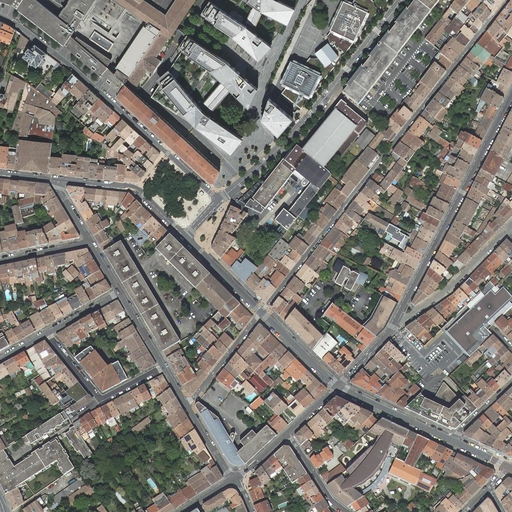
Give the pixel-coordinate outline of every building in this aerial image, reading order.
[(71,35),(94,0),(69,0),(58,16),(36,0),(0,0),(11,4),(15,7),(83,59),(121,90),(159,33),(145,23),(117,65),(119,66),(116,71),(108,64),(74,38),(71,35)] [(116,0),(161,30),(171,36),(171,35),(177,27),(195,0),(194,0),(116,0)] [(231,34),(267,58),(271,50),(275,44),(247,25),(257,8),(287,26),(295,9),(278,0),(209,0),(205,7),(201,14),(231,34)] [(415,0),(406,13),(364,66),(348,86),(348,87),(343,92),(342,93),(346,95),(351,99),(358,105),(363,99),(398,55),(439,0),(448,0),(454,3),(456,0),(415,0)] [(355,0),(352,4),(368,12),(365,19),(366,19),(367,19),(369,20),(371,21),(381,7),(380,6),(378,7),(377,7),(376,6),(375,5),(374,4),(374,3),(374,2),(371,0),(355,0)] [(456,0),(454,3),(451,6),(450,8),(453,11),(457,15),(460,11),(466,5),(470,0),(456,0)] [(482,4),(486,0),(470,0),(466,5),(460,11),(469,20),(472,16),(473,14),(476,11),(479,8),(483,4),(482,4)] [(483,4),(491,15),(502,0),(486,0),(482,4),(483,4)] [(511,25),(511,0),(500,16),(511,25)] [(352,4),(344,1),(330,30),(331,30),(355,41),(360,29),(365,19),(368,12),(352,4)] [(482,25),(491,15),(483,4),(479,8),(480,10),(478,13),(476,11),(473,14),(472,16),(476,21),(478,19),(482,25)] [(453,11),(450,8),(440,20),(425,39),(433,46),(439,39),(445,31),(448,26),(450,25),(455,18),(457,15),(453,11)] [(460,11),(457,15),(455,18),(464,26),(466,24),(465,23),(469,20),(460,11)] [(479,30),(482,25),(478,19),(476,21),(472,16),(469,20),(470,21),(479,30)] [(495,21),(507,35),(511,26),(511,25),(500,16),(495,21)] [(459,32),(464,26),(455,18),(450,25),(459,32)] [(475,34),(479,30),(470,21),(468,23),(465,27),(469,29),(475,34)] [(506,37),(507,35),(495,21),(487,31),(498,45),(504,39),(506,37)] [(0,38),(6,41),(10,43),(15,29),(11,26),(4,23),(0,32),(0,42),(0,41),(0,38)] [(465,48),(470,41),(459,32),(450,25),(448,26),(445,31),(453,38),(454,39),(465,48)] [(470,41),(475,34),(469,29),(465,27),(464,26),(459,32),(470,41)] [(355,41),(363,30),(362,30),(361,30),(361,29),(360,29),(355,41)] [(121,90),(116,96),(137,115),(151,128),(169,144),(206,178),(210,182),(210,183),(215,182),(219,173),(220,171),(220,170),(220,169),(217,167),(216,166),(191,143),(190,142),(186,138),(182,135),(175,129),(176,129),(175,128),(169,123),(169,122),(168,121),(168,122),(134,91),(148,70),(153,74),(162,61),(156,57),(171,36),(161,30),(159,33),(121,90)] [(345,54),(355,41),(331,30),(327,36),(328,39),(329,41),(329,42),(330,43),(333,41),(336,46),(336,47),(337,47),(338,48),(340,48),(341,49),(342,49),(343,50),(343,51),(344,52),(345,54)] [(447,45),(453,38),(445,31),(439,39),(447,45)] [(501,50),(502,49),(498,45),(487,31),(477,44),(490,55),(489,56),(494,58),(500,51),(501,50)] [(112,43),(95,32),(91,38),(108,49),(112,43)] [(193,37),(188,33),(181,44),(178,47),(166,66),(162,72),(157,79),(148,93),(171,109),(180,116),(184,111),(191,119),(196,126),(203,131),(229,151),(231,153),(243,138),(237,134),(234,132),(205,114),(202,110),(199,106),(203,101),(212,109),(230,88),(234,92),(240,97),(247,104),(250,107),(258,89),(254,86),(246,78),(219,54),(199,41),(193,37)] [(28,40),(21,34),(21,35),(17,47),(16,51),(20,53),(22,48),(24,50),(28,40)] [(112,59),(76,35),(74,38),(108,64),(112,59)] [(459,55),(465,48),(454,39),(453,38),(447,45),(459,55)] [(439,39),(433,46),(440,51),(439,53),(441,54),(443,56),(445,57),(452,63),(459,55),(447,45),(439,39)] [(502,49),(507,44),(508,42),(504,39),(498,45),(502,49)] [(328,43),(315,53),(318,57),(326,66),(331,62),(338,56),(328,43)] [(47,54),(35,44),(32,48),(30,47),(30,48),(29,48),(26,52),(23,57),(31,63),(30,63),(31,65),(34,68),(36,67),(37,65),(40,67),(41,67),(45,61),(43,59),(44,57),(55,65),(57,62),(47,54)] [(484,63),(486,60),(489,56),(490,55),(477,44),(471,52),(484,63)] [(478,67),(480,69),(481,67),(479,66),(480,63),(482,65),(484,63),(490,67),(493,63),(491,62),(486,60),(484,63),(471,52),(466,58),(478,67)] [(437,64),(446,72),(452,63),(445,57),(443,56),(441,54),(439,57),(441,59),(438,63),(437,64)] [(511,56),(509,55),(506,62),(495,57),(494,58),(494,59),(496,60),(506,65),(510,57),(511,56)] [(504,69),(511,73),(511,56),(510,57),(506,65),(496,60),(494,64),(498,66),(500,67),(502,68),(504,69)] [(310,57),(303,66),(320,74),(320,75),(321,75),(322,76),(323,77),(324,78),(325,78),(334,67),(333,66),(332,65),(332,63),(331,63),(331,62),(326,66),(318,57),(317,57),(316,58),(314,58),(313,58),(311,58),(310,57)] [(480,73),(478,71),(480,69),(478,67),(466,58),(463,62),(477,73),(481,76),(481,75),(480,73)] [(303,66),(293,61),(283,82),(288,84),(310,95),(312,90),(320,75),(320,74),(303,66)] [(481,79),(482,77),(481,76),(477,73),(463,62),(459,67),(471,75),(473,77),(476,79),(477,77),(475,76),(476,74),(479,77),(481,79)] [(435,63),(430,69),(441,78),(446,72),(437,64),(435,63)] [(459,67),(455,72),(462,77),(467,81),(471,75),(459,67)] [(430,69),(420,81),(423,83),(431,90),(441,78),(430,69)] [(501,84),(509,88),(511,83),(511,73),(504,69),(497,82),(501,84)] [(455,72),(450,78),(462,87),(466,83),(468,85),(469,83),(467,81),(462,77),(455,72)] [(53,99),(52,100),(57,104),(61,100),(66,95),(69,91),(71,89),(79,79),(73,73),(67,81),(63,85),(63,86),(61,88),(56,95),(55,96),(53,99)] [(27,82),(11,74),(5,94),(1,93),(0,95),(0,105),(4,107),(12,110),(20,88),(24,89),(27,82)] [(473,77),(470,82),(476,86),(480,82),(479,81),(476,79),(473,77)] [(450,78),(444,86),(456,95),(458,97),(463,91),(465,92),(467,90),(465,89),(462,87),(450,78)] [(71,89),(69,91),(71,93),(73,91),(77,94),(75,96),(77,99),(73,103),(75,105),(81,98),(90,89),(79,79),(71,89)] [(423,83),(420,81),(419,83),(422,85),(417,90),(414,88),(413,90),(416,92),(418,93),(424,99),(431,90),(423,83)] [(27,82),(24,89),(11,130),(18,135),(18,138),(16,152),(16,159),(15,168),(38,171),(49,172),(51,156),(51,152),(52,142),(27,139),(28,135),(53,138),(56,116),(50,111),(55,106),(56,105),(57,104),(52,100),(40,92),(36,88),(28,83),(27,82)] [(40,83),(36,88),(40,92),(52,100),(53,99),(50,97),(53,93),(48,89),(40,83)] [(288,84),(282,93),(301,109),(314,92),(313,91),(312,90),(310,95),(288,84)] [(478,99),(480,100),(486,89),(488,85),(486,84),(478,99)] [(504,99),(509,88),(501,84),(496,92),(495,94),(495,95),(504,99)] [(498,110),(504,99),(495,95),(495,94),(496,92),(491,89),(493,87),(489,85),(488,85),(486,89),(480,100),(481,101),(479,104),(480,105),(478,110),(480,111),(483,107),(484,105),(485,103),(489,105),(498,110)] [(444,86),(439,93),(450,102),(456,95),(444,86)] [(75,105),(74,106),(84,115),(86,113),(99,98),(90,89),(81,98),(75,105)] [(416,92),(413,90),(412,91),(415,93),(411,99),(408,97),(407,98),(409,100),(418,107),(424,99),(418,93),(416,92)] [(443,107),(448,111),(448,110),(445,108),(450,102),(439,93),(433,100),(443,107)] [(89,112),(92,115),(104,102),(99,98),(86,113),(87,114),(89,112)] [(293,118),(269,98),(261,119),(279,135),(293,118)] [(409,100),(407,98),(404,101),(406,102),(406,101),(408,102),(404,107),(413,114),(418,107),(409,100)] [(358,105),(351,99),(350,101),(359,109),(377,123),(378,122),(379,121),(368,113),(358,105)] [(347,105),(341,100),(338,105),(337,105),(334,109),(333,108),(333,107),(299,148),(323,168),(334,155),(340,159),(359,135),(368,124),(363,120),(346,106),(347,105)] [(448,111),(443,107),(433,100),(425,110),(435,118),(438,120),(439,121),(440,122),(448,111)] [(104,102),(92,115),(95,117),(89,123),(91,125),(101,114),(108,106),(104,102)] [(493,120),(498,110),(489,105),(485,103),(484,105),(487,107),(488,106),(489,106),(485,114),(480,111),(479,113),(484,116),(493,120)] [(62,112),(55,106),(50,111),(56,116),(57,117),(62,112)] [(91,125),(88,128),(93,133),(95,132),(105,121),(114,111),(108,106),(101,114),(91,125)] [(413,114),(404,107),(403,107),(398,114),(407,121),(413,114)] [(420,117),(430,124),(435,118),(425,110),(420,117)] [(122,119),(114,111),(105,121),(113,129),(122,119)] [(398,114),(396,112),(393,115),(395,117),(394,118),(392,117),(390,119),(402,128),(407,121),(398,114)] [(511,113),(511,112),(503,127),(511,131),(511,113)] [(487,131),(493,120),(484,116),(479,113),(477,116),(483,119),(480,125),(475,122),(473,125),(477,127),(478,126),(479,126),(487,131)] [(432,129),(433,130),(434,128),(433,127),(430,124),(420,117),(412,126),(422,134),(428,126),(432,129)] [(128,124),(122,119),(113,129),(106,136),(112,141),(113,140),(118,134),(128,124)] [(390,119),(386,124),(387,125),(388,124),(392,127),(390,130),(396,135),(402,128),(390,119)] [(379,133),(383,128),(384,127),(378,122),(373,128),(379,133)] [(134,130),(128,124),(118,134),(122,137),(118,141),(114,146),(112,144),(115,142),(113,140),(112,141),(108,146),(112,148),(115,150),(121,144),(124,141),(125,140),(125,139),(134,130)] [(88,128),(86,126),(82,132),(87,135),(91,137),(93,133),(88,128)] [(423,142),(425,140),(426,138),(425,137),(423,140),(420,138),(422,134),(412,126),(409,131),(419,139),(423,142)] [(482,142),(487,131),(479,126),(478,128),(476,133),(472,131),(471,134),(466,131),(465,133),(473,137),(482,142)] [(454,147),(455,147),(456,145),(452,142),(454,140),(435,127),(434,128),(433,130),(432,131),(450,143),(454,147)] [(511,131),(503,127),(499,135),(497,139),(511,148),(511,147),(511,131)] [(396,135),(390,130),(388,133),(384,129),(385,129),(383,128),(379,133),(391,142),(396,135)] [(364,150),(375,136),(367,129),(355,143),(364,150)] [(133,142),(140,135),(134,130),(125,139),(125,140),(124,141),(125,142),(126,140),(131,144),(133,142)] [(409,131),(404,137),(418,149),(422,143),(424,145),(425,143),(424,143),(426,141),(425,140),(423,142),(419,139),(409,131)] [(448,154),(454,147),(450,143),(432,131),(431,133),(428,135),(446,148),(445,147),(439,154),(441,156),(438,159),(443,162),(448,154)] [(95,132),(93,133),(91,137),(93,138),(101,142),(105,138),(95,132)] [(477,150),(482,142),(473,137),(465,133),(464,134),(462,132),(458,139),(464,143),(477,150)] [(389,144),(391,142),(379,133),(368,147),(380,156),(382,153),(377,150),(375,150),(375,149),(381,140),(384,142),(385,141),(389,144)] [(127,149),(122,154),(130,158),(134,154),(138,149),(139,148),(146,140),(140,135),(133,142),(138,146),(132,153),(127,149)] [(404,137),(400,142),(406,147),(415,153),(418,149),(404,137)] [(497,139),(490,151),(503,159),(505,160),(511,148),(497,139)] [(149,151),(152,146),(146,140),(139,148),(142,151),(141,152),(142,154),(144,152),(147,149),(149,151)] [(400,142),(393,152),(401,158),(407,163),(415,153),(406,147),(400,142)] [(474,157),(477,150),(464,143),(462,148),(459,147),(458,149),(461,150),(464,151),(474,157)] [(121,144),(115,150),(119,152),(122,154),(127,149),(121,144)] [(108,146),(107,145),(106,156),(118,157),(119,152),(115,150),(112,148),(108,146)] [(142,154),(152,163),(160,153),(152,146),(149,151),(146,154),(144,152),(142,154)] [(332,175),(323,168),(299,148),(297,147),(295,150),(294,151),(293,151),(285,161),(296,170),(304,177),(308,180),(312,183),(320,190),(329,179),(331,176),(332,175)] [(369,170),(380,156),(368,147),(358,160),(357,161),(369,170)] [(9,151),(9,150),(0,149),(0,166),(7,168),(9,151)] [(137,163),(146,171),(152,163),(142,154),(141,152),(138,149),(134,154),(130,158),(137,163)] [(469,166),(474,157),(464,151),(461,150),(457,159),(469,166)] [(16,159),(16,152),(9,151),(7,168),(15,168),(16,159)] [(490,151),(481,169),(494,177),(494,176),(496,172),(503,159),(490,151)] [(51,156),(49,172),(61,174),(62,157),(54,157),(53,152),(51,152),(51,156)] [(119,152),(118,157),(118,158),(125,163),(132,169),(134,170),(142,177),(146,171),(137,163),(130,158),(122,154),(119,152)] [(397,164),(403,168),(404,168),(407,163),(401,158),(393,152),(390,155),(396,159),(399,161),(397,164)] [(62,157),(61,174),(68,174),(69,162),(77,163),(78,155),(63,154),(62,157)] [(453,157),(448,154),(443,162),(447,164),(449,165),(450,163),(451,161),(453,157)] [(85,156),(78,155),(77,163),(75,175),(82,176),(89,177),(91,161),(91,158),(91,157),(85,156)] [(91,157),(91,158),(91,161),(89,177),(96,177),(98,164),(98,160),(98,159),(98,157),(97,157),(97,159),(93,159),(93,156),(91,156),(91,157)] [(465,174),(469,166),(457,159),(456,158),(453,157),(451,161),(450,163),(451,163),(452,162),(453,163),(451,167),(465,174)] [(98,164),(96,177),(104,178),(105,164),(105,163),(104,163),(104,161),(98,160),(98,164)] [(261,214),(294,172),(296,170),(285,161),(284,160),(275,171),(274,170),(273,171),(271,170),(262,182),(260,181),(237,203),(257,212),(261,214)] [(356,186),(369,170),(357,161),(344,177),(356,186)] [(402,170),(403,168),(397,164),(394,162),(394,161),(390,167),(384,163),(383,164),(388,168),(389,168),(392,170),(398,175),(402,170)] [(69,162),(68,174),(75,175),(77,163),(69,162)] [(105,164),(104,178),(116,180),(118,166),(118,163),(116,163),(115,166),(115,167),(107,166),(108,165),(105,164)] [(118,166),(116,180),(124,181),(125,171),(125,164),(118,163),(118,166)] [(461,182),(465,174),(451,167),(449,165),(447,164),(442,172),(444,173),(449,176),(461,182)] [(385,180),(391,184),(395,178),(398,175),(392,170),(389,168),(388,168),(387,169),(391,172),(386,178),(382,175),(381,177),(382,178),(385,180)] [(457,190),(461,182),(449,176),(444,173),(442,172),(437,169),(435,173),(442,177),(440,181),(444,184),(457,190)] [(481,169),(478,176),(493,184),(495,179),(497,180),(498,179),(494,177),(481,169)] [(125,171),(124,181),(138,182),(142,177),(134,170),(133,172),(125,171)] [(271,170),(260,181),(262,182),(271,170)] [(296,170),(294,172),(302,179),(304,177),(296,170)] [(398,175),(395,178),(398,181),(405,172),(402,170),(398,175)] [(376,173),(371,180),(379,187),(385,191),(391,184),(385,180),(382,182),(380,181),(382,178),(381,177),(379,175),(376,173)] [(340,183),(331,176),(329,179),(337,186),(338,185),(340,183)] [(478,176),(475,182),(490,190),(491,190),(494,184),(493,184),(478,176)] [(308,180),(304,177),(302,179),(301,180),(300,181),(300,182),(300,183),(300,184),(301,185),(302,185),(303,185),(304,185),(305,185),(305,184),(306,183),(307,182),(308,180)] [(356,186),(344,177),(341,181),(346,185),(343,189),(338,185),(335,188),(348,198),(356,186)] [(414,177),(413,177),(409,184),(418,189),(421,184),(424,185),(426,183),(422,181),(414,177)] [(11,180),(4,179),(2,194),(2,197),(1,205),(3,204),(5,203),(6,197),(4,197),(4,194),(6,195),(7,195),(10,195),(10,192),(11,180)] [(19,181),(11,180),(10,192),(11,192),(11,195),(16,196),(16,197),(17,197),(18,195),(19,181)] [(371,180),(366,186),(375,194),(378,190),(381,192),(384,194),(385,191),(379,187),(371,180)] [(431,196),(434,198),(435,198),(449,205),(457,190),(444,184),(440,181),(438,180),(436,182),(439,184),(442,185),(437,194),(433,192),(431,196)] [(29,182),(19,181),(18,195),(17,197),(17,201),(18,201),(20,200),(20,195),(20,193),(26,193),(26,195),(25,199),(27,198),(28,193),(29,182)] [(36,183),(29,182),(28,193),(27,198),(25,199),(20,200),(18,201),(19,205),(22,218),(35,214),(34,211),(32,207),(33,207),(34,204),(34,200),(35,194),(36,183)] [(506,198),(505,198),(502,197),(491,190),(490,190),(475,182),(472,188),(486,196),(487,195),(491,197),(493,193),(497,195),(496,196),(499,197),(496,201),(499,203),(502,204),(503,202),(505,200),(506,198)] [(49,185),(36,183),(35,194),(34,200),(34,202),(41,203),(42,199),(45,196),(53,191),(49,185)] [(288,230),(309,204),(320,190),(312,183),(310,186),(309,187),(289,213),(284,209),(275,220),(288,230)] [(509,192),(511,187),(511,186),(507,183),(503,189),(505,190),(509,192)] [(366,186),(361,192),(371,200),(372,201),(373,200),(372,199),(375,196),(378,198),(379,196),(378,196),(376,194),(375,194),(366,186)] [(85,194),(85,188),(68,187),(66,190),(75,204),(80,201),(85,194)] [(389,195),(392,197),(398,189),(395,187),(389,195)] [(96,190),(85,188),(85,194),(86,194),(85,196),(85,200),(94,201),(94,203),(93,203),(92,205),(92,206),(92,207),(95,205),(95,204),(95,201),(96,190)] [(337,211),(348,198),(335,188),(325,202),(327,204),(337,211)] [(407,188),(404,193),(413,199),(423,203),(424,200),(417,197),(419,195),(407,188)] [(472,188),(468,194),(481,201),(483,202),(485,199),(487,201),(488,200),(490,201),(491,198),(486,196),(472,188)] [(404,211),(409,205),(404,202),(401,207),(394,204),(403,192),(398,189),(392,197),(387,203),(392,206),(404,211)] [(56,197),(53,191),(45,196),(46,197),(43,199),(45,204),(56,197)] [(106,202),(105,209),(107,210),(107,205),(111,206),(111,203),(116,203),(117,203),(117,202),(119,192),(107,191),(106,202)] [(129,193),(119,192),(117,202),(123,203),(129,193)] [(364,209),(367,212),(368,210),(365,208),(367,205),(365,204),(367,201),(369,202),(372,205),(373,204),(375,205),(376,204),(372,201),(371,200),(361,192),(354,201),(364,210),(364,209)] [(136,201),(129,193),(123,203),(122,204),(127,210),(136,201)] [(468,194),(466,198),(479,205),(480,206),(481,205),(479,204),(481,201),(468,194)] [(426,214),(440,222),(444,215),(429,207),(423,203),(413,199),(409,196),(406,200),(423,208),(423,207),(426,209),(427,208),(428,209),(426,214)] [(63,208),(56,197),(45,204),(44,205),(42,206),(43,207),(44,206),(45,207),(47,206),(50,212),(48,214),(50,216),(50,215),(63,208)] [(511,210),(511,197),(508,201),(507,202),(505,200),(503,202),(511,210)] [(429,207),(444,215),(449,205),(435,198),(434,198),(429,207)] [(466,198),(460,209),(473,217),(473,216),(475,213),(476,214),(477,212),(476,212),(479,205),(466,198)] [(80,201),(75,204),(81,214),(90,208),(87,203),(86,201),(83,203),(82,204),(81,203),(80,201)] [(119,218),(120,220),(121,221),(124,224),(126,222),(124,219),(127,216),(129,219),(142,206),(136,201),(127,210),(121,217),(119,218)] [(257,212),(237,203),(233,201),(231,206),(225,219),(238,226),(242,221),(241,220),(241,219),(243,220),(248,214),(253,217),(257,212)] [(349,208),(359,216),(363,211),(366,213),(367,212),(364,209),(364,210),(354,201),(349,208)] [(13,202),(12,203),(13,211),(16,224),(24,223),(22,218),(19,205),(18,205),(14,206),(13,202)] [(330,220),(337,211),(327,204),(325,202),(324,202),(323,203),(325,205),(322,208),(321,210),(319,208),(317,211),(322,214),(330,220)] [(507,221),(511,216),(511,210),(503,202),(502,204),(501,205),(505,209),(502,212),(499,208),(498,210),(497,212),(507,221)] [(147,211),(142,206),(129,219),(128,220),(129,221),(130,220),(135,224),(147,211)] [(70,220),(63,208),(50,215),(50,216),(52,217),(54,216),(59,223),(56,225),(57,227),(70,220)] [(90,208),(81,214),(85,221),(97,214),(96,212),(93,213),(90,208)] [(359,225),(364,219),(359,216),(349,208),(345,213),(359,225)] [(460,209),(455,220),(466,227),(467,228),(470,229),(471,227),(470,225),(471,223),(470,223),(473,217),(460,209)] [(152,216),(147,211),(135,224),(137,226),(138,227),(140,229),(152,217),(152,216)] [(323,229),(330,220),(322,214),(317,211),(315,214),(317,216),(315,219),(312,217),(310,219),(315,223),(323,229)] [(85,221),(90,229),(103,222),(102,220),(101,221),(98,216),(100,214),(101,214),(100,212),(97,214),(85,221)] [(501,227),(507,221),(497,212),(495,214),(494,216),(495,217),(496,216),(498,218),(495,221),(501,227)] [(357,227),(358,227),(359,225),(345,213),(339,220),(348,227),(350,229),(354,225),(357,227)] [(390,224),(369,213),(368,214),(364,219),(381,229),(378,233),(383,236),(390,224)] [(437,228),(440,222),(426,214),(424,213),(423,214),(422,214),(419,219),(437,228)] [(492,213),(485,223),(488,224),(489,223),(492,219),(494,216),(495,214),(492,213)] [(150,237),(161,226),(152,217),(140,229),(140,230),(138,231),(140,232),(141,231),(145,227),(151,233),(148,237),(149,238),(150,237)] [(225,219),(219,231),(230,236),(238,226),(225,219)] [(316,238),(323,229),(315,223),(310,219),(309,221),(313,225),(310,229),(306,225),(303,228),(308,232),(316,238)] [(434,234),(437,228),(419,219),(418,221),(423,224),(422,227),(434,234)] [(74,227),(70,220),(57,227),(55,228),(52,230),(55,236),(56,237),(57,236),(55,232),(57,231),(59,235),(60,234),(64,232),(67,230),(74,227)] [(120,220),(116,223),(119,227),(122,232),(127,229),(125,226),(124,224),(121,221),(120,220)] [(348,238),(349,237),(350,237),(346,234),(344,232),(348,227),(339,220),(334,227),(344,235),(348,238)] [(455,220),(448,233),(460,239),(464,231),(474,237),(476,233),(470,229),(467,228),(466,227),(455,220)] [(90,229),(94,236),(105,229),(107,228),(110,226),(109,224),(106,226),(103,221),(103,222),(90,229)] [(495,233),(501,227),(495,221),(491,225),(489,223),(488,224),(487,226),(495,233)] [(481,235),(487,226),(488,224),(485,223),(483,225),(484,226),(483,226),(478,233),(481,235)] [(0,240),(3,253),(10,252),(21,249),(18,233),(16,224),(5,227),(6,231),(0,232),(0,240)] [(52,230),(55,228),(54,226),(52,224),(43,229),(42,230),(44,235),(52,230)] [(393,226),(390,224),(386,232),(393,236),(392,238),(402,243),(400,247),(404,249),(405,245),(410,238),(400,232),(401,230),(396,227),(393,226)] [(434,234),(422,227),(419,226),(416,224),(413,229),(431,239),(434,234)] [(154,242),(159,246),(170,234),(161,226),(150,237),(149,238),(147,240),(149,241),(151,239),(154,236),(157,239),(154,242)] [(487,241),(495,233),(487,226),(481,235),(487,241)] [(80,237),(74,227),(67,230),(64,232),(60,234),(62,241),(79,238),(80,237)] [(151,233),(145,227),(141,231),(140,232),(138,231),(134,235),(133,237),(140,247),(143,244),(144,243),(147,240),(149,238),(148,237),(151,233)] [(340,250),(348,238),(344,235),(334,227),(325,238),(335,246),(339,249),(340,250)] [(42,230),(42,229),(37,230),(33,231),(26,233),(30,248),(48,244),(44,235),(42,230)] [(94,236),(100,245),(108,240),(109,240),(104,232),(106,231),(105,229),(94,236)] [(411,235),(429,244),(431,239),(413,229),(411,235)] [(55,236),(52,230),(44,235),(48,244),(62,241),(60,234),(59,235),(57,236),(56,237),(53,238),(53,237),(55,236)] [(30,248),(26,233),(26,231),(18,233),(21,249),(30,248)] [(211,249),(221,259),(224,254),(228,250),(236,239),(230,236),(219,231),(211,249)] [(309,247),(316,238),(308,232),(302,239),(298,235),(296,237),(309,247)] [(448,233),(444,240),(455,247),(457,248),(462,240),(460,239),(448,233)] [(159,246),(156,249),(159,252),(162,254),(196,288),(197,287),(198,287),(204,280),(210,274),(172,237),(170,234),(159,246)] [(423,255),(429,244),(411,235),(410,238),(415,240),(411,249),(423,255)] [(480,250),(487,241),(481,235),(475,240),(473,243),(480,250)] [(301,256),(309,247),(296,237),(289,246),(289,247),(290,248),(293,250),(301,256)] [(331,251),(337,254),(338,253),(332,249),(335,246),(325,238),(320,245),(331,251)] [(289,246),(281,239),(280,239),(257,268),(245,283),(254,291),(262,281),(263,279),(274,266),(278,261),(281,256),(283,254),(285,252),(288,248),(289,247),(289,246)] [(503,243),(511,252),(511,244),(507,239),(503,243)] [(104,252),(115,245),(114,243),(111,245),(108,240),(100,245),(103,252),(104,252)] [(451,258),(450,257),(455,247),(444,240),(438,252),(448,259),(452,262),(454,264),(456,262),(458,260),(457,260),(453,257),(451,258)] [(119,243),(115,245),(104,252),(109,261),(163,351),(175,344),(177,343),(179,342),(181,341),(180,340),(121,242),(121,241),(120,242),(119,243)] [(419,263),(420,262),(385,243),(385,244),(380,253),(399,263),(402,264),(415,270),(419,263)] [(471,258),(480,250),(473,243),(470,245),(468,248),(465,252),(471,258)] [(511,255),(511,253),(511,252),(503,243),(499,247),(509,256),(509,257),(511,255)] [(321,262),(327,267),(329,265),(322,259),(328,251),(330,253),(333,255),(334,254),(336,256),(337,254),(331,251),(320,245),(312,255),(321,262)] [(509,256),(499,247),(494,252),(503,261),(507,265),(508,263),(507,263),(508,262),(505,260),(509,256)] [(70,255),(71,261),(73,260),(73,262),(74,262),(89,253),(87,249),(72,252),(72,255),(70,255)] [(221,259),(231,268),(239,258),(244,252),(241,250),(237,254),(231,249),(230,251),(226,256),(224,254),(221,259)] [(296,263),(301,256),(293,250),(289,256),(285,252),(283,254),(296,263)] [(446,270),(452,262),(448,259),(438,252),(434,261),(446,270)] [(464,265),(471,258),(465,252),(464,252),(457,260),(458,260),(464,265)] [(487,260),(495,267),(496,268),(497,267),(496,266),(499,263),(498,263),(500,260),(501,262),(503,261),(494,252),(487,260)] [(65,265),(65,267),(67,266),(66,262),(65,253),(53,256),(55,267),(55,269),(57,269),(56,266),(65,265)] [(74,262),(76,264),(79,269),(80,272),(81,273),(80,273),(80,274),(80,275),(78,276),(81,281),(83,279),(85,279),(86,278),(88,277),(100,270),(94,260),(89,253),(74,262)] [(291,270),(296,263),(283,254),(281,256),(284,258),(280,263),(291,270)] [(316,273),(320,276),(327,267),(321,262),(312,255),(305,264),(314,271),(318,265),(321,267),(316,273)] [(54,281),(57,281),(56,274),(56,272),(55,269),(55,267),(53,256),(45,257),(47,270),(48,274),(54,273),(54,274),(53,274),(54,281)] [(47,274),(48,274),(47,270),(45,257),(36,259),(38,271),(40,276),(40,279),(41,282),(44,281),(42,273),(46,272),(47,274)] [(231,268),(245,283),(257,268),(246,259),(244,261),(239,258),(231,268)] [(368,258),(363,264),(366,266),(371,259),(368,258)] [(36,259),(28,261),(32,277),(32,278),(36,277),(37,280),(38,280),(40,279),(40,276),(38,271),(36,259)] [(494,277),(490,282),(495,287),(501,281),(497,277),(500,275),(503,278),(511,269),(509,266),(511,264),(511,265),(511,259),(511,261),(508,263),(507,265),(501,271),(500,272),(497,275),(496,276),(494,277)] [(459,271),(464,265),(458,260),(456,262),(454,264),(453,265),(459,271)] [(492,275),(494,277),(496,276),(497,275),(492,270),(495,267),(487,260),(482,265),(492,275)] [(28,261),(21,262),(25,279),(25,281),(27,281),(26,278),(30,278),(30,280),(31,280),(33,280),(32,278),(32,277),(28,261)] [(286,276),(291,270),(280,263),(278,261),(274,266),(286,276)] [(345,264),(338,261),(334,270),(337,271),(333,278),(336,280),(343,284),(346,277),(350,271),(350,270),(344,266),(345,264)] [(445,272),(446,270),(434,261),(430,268),(440,276),(442,273),(443,273),(444,271),(445,272)] [(20,282),(25,281),(25,279),(21,262),(14,264),(17,281),(18,283),(18,286),(21,285),(20,282)] [(410,279),(415,270),(402,264),(399,263),(396,270),(393,268),(393,270),(395,271),(397,273),(410,279)] [(14,264),(6,265),(10,282),(17,281),(14,264)] [(308,287),(310,289),(312,286),(309,284),(308,285),(307,284),(313,275),(318,279),(320,276),(316,273),(314,271),(305,264),(295,277),(305,285),(308,287)] [(9,285),(11,285),(10,282),(6,265),(0,266),(0,277),(1,282),(1,284),(5,283),(6,283),(8,282),(9,285)] [(63,274),(70,281),(79,273),(71,265),(63,274)] [(484,281),(484,282),(486,280),(484,279),(488,274),(491,277),(492,275),(482,265),(475,272),(484,281)] [(276,289),(286,276),(274,266),(263,279),(268,283),(270,284),(276,289)] [(443,278),(440,276),(430,268),(426,275),(438,285),(439,283),(440,283),(442,280),(443,278)] [(407,286),(410,279),(397,273),(395,271),(393,270),(391,269),(388,274),(387,274),(386,276),(390,278),(393,279),(407,286)] [(106,280),(100,270),(88,277),(93,286),(106,280)] [(349,279),(346,285),(352,288),(356,290),(360,283),(363,285),(367,276),(360,272),(359,274),(353,271),(352,272),(349,279)] [(470,278),(478,286),(484,281),(475,272),(470,278)] [(506,282),(511,276),(511,275),(509,273),(503,279),(506,282)] [(221,285),(210,274),(204,280),(198,287),(197,287),(196,288),(196,289),(219,311),(224,306),(233,297),(226,290),(221,285)] [(438,285),(426,275),(423,282),(434,291),(439,285),(438,285)] [(287,287),(296,294),(298,291),(299,292),(301,291),(299,290),(302,286),(304,287),(305,285),(295,277),(287,287)] [(88,282),(86,278),(85,279),(83,279),(86,283),(82,285),(83,286),(82,287),(83,288),(90,301),(96,298),(91,287),(89,283),(88,283),(88,282)] [(390,278),(388,281),(390,282),(393,283),(391,288),(388,286),(387,287),(385,287),(384,288),(401,297),(407,286),(393,279),(390,278)] [(464,283),(473,292),(476,289),(475,288),(476,286),(477,288),(478,286),(470,278),(464,283)] [(265,303),(276,289),(270,284),(268,283),(263,279),(262,281),(254,291),(265,303)] [(111,289),(106,280),(93,286),(91,287),(96,298),(111,290),(111,289)] [(435,292),(434,291),(423,282),(419,290),(428,297),(435,292)] [(491,290),(495,287),(490,282),(481,289),(479,291),(482,294),(484,296),(491,290)] [(470,293),(474,297),(476,295),(473,292),(464,283),(459,289),(467,296),(470,293)] [(484,296),(446,332),(465,351),(470,357),(492,335),(484,326),(488,322),(509,302),(511,299),(511,295),(509,293),(503,286),(495,294),(491,290),(484,296)] [(279,297),(288,304),(292,299),(296,294),(287,287),(279,297)] [(300,297),(302,299),(310,289),(308,287),(300,297)] [(384,296),(398,304),(401,297),(384,288),(381,287),(378,293),(384,296)] [(77,291),(75,292),(76,294),(83,305),(90,301),(83,288),(80,289),(82,291),(78,293),(77,291)] [(463,304),(465,306),(467,304),(465,302),(469,298),(467,296),(459,289),(453,294),(461,302),(463,304)] [(415,306),(428,297),(419,290),(412,303),(411,304),(415,306)] [(73,311),(83,305),(76,294),(74,295),(75,296),(68,300),(73,311)] [(279,316),(284,321),(302,299),(300,297),(296,294),(292,299),(294,300),(290,305),(288,304),(279,316)] [(456,309),(459,311),(460,310),(456,306),(461,302),(453,294),(446,299),(455,307),(456,309)] [(377,337),(382,332),(385,329),(398,304),(384,296),(371,319),(369,322),(364,327),(365,328),(377,337)] [(240,304),(233,297),(224,306),(219,311),(222,315),(226,318),(230,315),(240,304)] [(271,308),(279,316),(288,304),(279,297),(271,308)] [(36,308),(47,304),(44,299),(38,302),(34,303),(36,307),(36,308)] [(63,316),(73,311),(68,300),(67,299),(57,305),(63,316)] [(440,304),(451,315),(452,314),(450,313),(454,309),(455,310),(456,309),(455,307),(446,299),(440,304)] [(117,300),(109,305),(118,322),(119,321),(118,319),(120,318),(119,317),(118,315),(124,311),(118,301),(117,300)] [(511,304),(509,302),(488,322),(492,326),(494,323),(502,316),(511,306),(511,304)] [(252,316),(240,304),(230,315),(234,319),(237,322),(243,329),(252,317),(252,316)] [(375,338),(377,337),(365,328),(333,304),(328,310),(324,316),(321,319),(332,327),(333,326),(358,345),(361,347),(363,346),(366,348),(373,341),(375,338)] [(433,308),(445,321),(451,315),(440,304),(433,308)] [(56,320),(63,316),(57,305),(49,308),(56,320)] [(109,305),(99,311),(107,326),(108,328),(109,327),(108,325),(110,324),(108,322),(113,319),(114,321),(116,321),(117,323),(118,322),(109,305)] [(46,326),(56,320),(49,308),(49,307),(47,308),(48,309),(47,309),(49,312),(44,315),(42,312),(39,314),(46,326)] [(304,341),(313,350),(324,337),(314,328),(300,314),(295,308),(284,321),(290,327),(297,334),(298,333),(301,336),(300,337),(304,341)] [(436,324),(441,329),(447,323),(445,321),(433,308),(426,314),(436,324)] [(99,329),(99,330),(107,326),(99,311),(91,315),(98,328),(99,329)] [(16,324),(19,323),(13,312),(7,314),(6,314),(7,316),(8,316),(12,324),(11,324),(12,326),(16,324)] [(35,332),(46,326),(39,314),(39,312),(28,318),(29,320),(35,332)] [(424,329),(428,332),(430,331),(428,329),(433,324),(435,326),(436,324),(426,314),(416,320),(424,329)] [(88,337),(88,338),(91,336),(90,335),(89,335),(89,334),(88,334),(88,333),(97,329),(98,328),(91,315),(79,321),(88,337)] [(511,317),(508,322),(502,316),(494,323),(502,331),(511,321),(511,317)] [(119,324),(114,327),(118,334),(119,333),(132,325),(128,318),(119,324)] [(229,321),(226,318),(225,319),(223,321),(218,326),(222,330),(223,329),(224,328),(230,323),(229,321)] [(227,349),(233,341),(225,333),(221,338),(212,330),(217,325),(215,323),(211,319),(204,326),(208,330),(210,332),(212,334),(227,349)] [(26,337),(35,332),(29,320),(28,321),(21,324),(21,323),(19,324),(20,325),(20,326),(26,337)] [(426,337),(430,341),(433,337),(428,332),(424,329),(416,320),(405,328),(414,336),(416,338),(418,340),(423,335),(426,337)] [(79,338),(81,340),(88,337),(79,321),(72,325),(79,338)] [(511,321),(502,331),(507,336),(511,331),(511,321)] [(18,341),(26,337),(20,326),(20,325),(19,324),(19,323),(16,324),(18,328),(19,329),(13,332),(18,341)] [(259,324),(252,333),(258,339),(260,337),(262,340),(260,342),(261,343),(271,334),(260,324),(259,324)] [(73,342),(74,344),(76,343),(75,342),(79,341),(81,340),(79,338),(72,325),(65,329),(72,341),(73,342)] [(121,337),(123,340),(125,338),(136,332),(132,325),(119,333),(121,337)] [(204,326),(202,328),(201,329),(200,330),(198,331),(193,337),(205,348),(206,349),(211,344),(214,346),(223,355),(227,349),(212,334),(210,332),(208,330),(204,326)] [(10,346),(18,341),(13,332),(12,329),(5,334),(3,330),(1,330),(3,334),(10,346)] [(56,335),(66,346),(67,345),(67,344),(71,342),(72,343),(73,342),(72,341),(65,329),(56,334),(56,335)] [(123,340),(111,347),(114,351),(115,353),(116,353),(115,351),(126,344),(131,352),(130,353),(130,352),(127,354),(128,356),(130,355),(131,354),(145,346),(139,335),(136,332),(125,338),(123,340)] [(252,333),(248,338),(258,347),(261,343),(260,342),(262,340),(260,337),(258,339),(252,333)] [(338,343),(327,333),(313,350),(322,359),(328,365),(335,359),(329,352),(332,349),(338,343)] [(0,351),(10,346),(3,334),(0,335),(0,351)] [(269,355),(280,344),(271,334),(261,343),(258,347),(254,351),(256,352),(257,350),(258,349),(264,355),(265,354),(267,356),(268,354),(269,355)] [(498,340),(493,335),(492,335),(481,346),(480,347),(479,348),(481,350),(483,348),(485,346),(486,347),(489,343),(492,346),(498,340)] [(248,338),(242,346),(250,355),(252,353),(254,351),(258,347),(248,338)] [(503,345),(498,340),(492,346),(489,348),(489,349),(487,350),(484,354),(486,356),(490,352),(491,352),(492,353),(494,354),(497,351),(503,345)] [(45,341),(34,347),(43,364),(57,356),(45,341)] [(405,360),(406,358),(389,342),(383,348),(398,362),(400,360),(401,360),(402,360),(402,359),(401,359),(402,358),(405,360)] [(179,351),(175,344),(163,351),(163,352),(167,358),(179,351)] [(262,363),(254,371),(256,373),(262,378),(266,375),(275,365),(288,352),(280,344),(269,355),(266,359),(262,362),(262,363)] [(492,366),(496,362),(497,362),(500,359),(502,357),(508,351),(503,345),(497,351),(499,354),(496,356),(493,359),(493,358),(490,360),(489,362),(492,366)] [(93,380),(97,386),(98,385),(99,386),(101,387),(103,387),(105,387),(106,386),(108,390),(122,382),(123,382),(128,379),(122,368),(119,362),(119,361),(112,364),(108,367),(92,346),(88,348),(88,349),(86,350),(81,353),(75,358),(82,367),(88,374),(93,380)] [(149,352),(145,346),(131,354),(130,355),(133,360),(130,361),(131,363),(134,362),(134,361),(149,352)] [(218,361),(223,355),(214,346),(208,352),(218,361)] [(242,346),(237,353),(244,361),(250,355),(242,346)] [(25,352),(31,363),(32,365),(40,375),(42,378),(45,382),(46,383),(48,381),(52,379),(43,364),(34,347),(25,352)] [(337,361),(346,369),(355,360),(351,356),(352,355),(344,347),(339,352),(342,355),(340,357),(338,355),(335,359),(337,361)] [(208,351),(206,349),(205,348),(203,350),(204,351),(200,355),(202,357),(202,358),(208,351)] [(398,372),(401,369),(403,367),(398,362),(383,348),(375,356),(395,375),(398,372)] [(181,349),(179,351),(167,358),(171,365),(182,358),(181,355),(184,353),(181,349)] [(203,358),(212,368),(218,361),(208,352),(208,351),(202,358),(203,358)] [(250,355),(244,361),(248,364),(250,362),(253,365),(251,367),(254,371),(262,363),(253,354),(256,352),(254,351),(252,353),(250,355)] [(468,360),(472,364),(482,354),(478,351),(468,360)] [(502,357),(500,359),(503,362),(504,362),(511,354),(508,351),(502,357)] [(14,358),(20,369),(22,367),(26,365),(31,363),(25,352),(14,358)] [(156,364),(149,352),(134,361),(135,364),(137,363),(140,367),(138,369),(140,373),(156,364)] [(288,352),(275,365),(277,368),(279,365),(283,369),(280,372),(282,374),(285,371),(296,360),(288,352)] [(237,353),(229,363),(240,374),(242,376),(246,380),(246,381),(248,379),(249,378),(242,372),(247,367),(253,372),(255,374),(256,373),(254,371),(251,367),(248,364),(244,361),(237,353)] [(502,366),(501,367),(505,370),(506,372),(511,365),(511,354),(504,362),(505,363),(506,364),(503,367),(502,366)] [(171,365),(177,375),(187,368),(182,360),(186,358),(189,356),(187,355),(182,358),(171,365)] [(57,356),(43,364),(52,379),(54,377),(67,368),(57,356)] [(375,356),(366,366),(368,368),(374,374),(381,381),(385,384),(395,375),(375,356)] [(202,369),(207,374),(212,368),(203,358),(202,358),(202,357),(201,359),(202,360),(201,360),(197,364),(202,369)] [(19,371),(21,370),(20,369),(14,358),(4,364),(8,372),(14,369),(16,371),(18,370),(19,370),(19,371)] [(335,359),(328,365),(339,376),(346,369),(337,361),(335,359)] [(302,365),(296,360),(285,371),(286,372),(283,375),(287,379),(290,376),(291,376),(292,375),(302,365)] [(229,363),(224,369),(235,379),(238,376),(240,378),(244,382),(246,380),(242,376),(240,374),(229,363)] [(404,372),(410,366),(407,363),(403,367),(401,369),(404,372)] [(501,367),(497,363),(495,365),(496,367),(495,368),(501,374),(505,370),(501,367)] [(0,376),(8,372),(4,364),(0,365),(0,376)] [(307,370),(302,365),(292,375),(291,376),(292,377),(293,376),(298,380),(299,378),(307,370)] [(127,366),(122,368),(128,379),(133,377),(127,366)] [(177,375),(183,385),(197,377),(195,374),(193,375),(189,369),(191,368),(190,366),(187,368),(177,375)] [(350,383),(362,388),(372,378),(371,377),(365,372),(368,368),(366,366),(362,369),(350,382),(350,383)] [(67,368),(54,377),(58,382),(59,381),(61,380),(62,379),(63,381),(62,382),(64,384),(65,383),(70,389),(77,384),(79,382),(67,368)] [(494,370),(492,368),(487,372),(490,375),(489,375),(491,378),(493,379),(494,381),(500,387),(505,381),(499,375),(497,377),(492,372),(494,370)] [(197,377),(183,385),(187,393),(193,393),(207,374),(202,369),(195,374),(197,377)] [(224,369),(216,379),(239,397),(247,390),(248,391),(252,388),(256,392),(257,391),(255,389),(246,381),(246,380),(244,382),(242,385),(238,382),(235,379),(224,369)] [(315,378),(307,370),(299,378),(301,380),(301,381),(301,382),(303,384),(304,384),(304,385),(305,385),(305,384),(307,386),(308,386),(315,378)] [(416,397),(422,392),(416,385),(415,385),(409,390),(410,391),(407,393),(403,389),(404,389),(404,387),(407,385),(406,384),(408,382),(398,372),(395,375),(385,384),(383,387),(376,394),(384,398),(397,404),(406,395),(409,398),(412,401),(416,397)] [(248,379),(246,381),(255,389),(262,396),(269,389),(268,388),(270,386),(262,378),(256,373),(255,374),(256,375),(267,386),(261,392),(250,381),(248,379)] [(362,388),(376,394),(383,387),(379,384),(381,381),(374,374),(371,377),(372,378),(362,388)] [(148,390),(149,392),(166,382),(162,375),(149,382),(152,388),(148,390)] [(256,375),(250,381),(261,392),(267,386),(256,375)] [(266,375),(262,378),(270,386),(274,382),(266,375)] [(278,381),(282,385),(283,384),(285,382),(279,377),(278,378),(274,382),(270,386),(268,388),(269,389),(270,389),(272,387),(278,381)] [(489,397),(494,392),(487,384),(485,383),(482,379),(480,377),(477,380),(475,382),(477,384),(479,387),(481,389),(483,391),(489,397)] [(45,382),(42,378),(40,380),(38,378),(37,378),(35,380),(40,386),(45,382)] [(321,384),(315,378),(308,386),(307,386),(304,389),(309,394),(321,383),(321,384)] [(494,392),(500,387),(494,381),(493,379),(491,378),(490,378),(486,381),(487,382),(485,383),(487,384),(494,392)] [(45,394),(54,405),(60,402),(57,398),(53,393),(50,388),(46,383),(45,382),(40,386),(42,390),(44,392),(43,393),(44,394),(45,394)] [(89,395),(79,382),(77,384),(70,389),(66,392),(68,395),(63,399),(61,401),(64,405),(73,399),(77,402),(89,395)] [(166,382),(149,392),(150,395),(155,393),(158,397),(170,388),(166,382)] [(287,391),(292,387),(292,386),(290,383),(288,385),(285,382),(283,384),(282,385),(287,391)] [(409,403),(405,408),(413,412),(452,430),(453,428),(456,429),(478,408),(468,398),(465,395),(462,397),(460,399),(443,382),(432,402),(422,397),(418,395),(416,397),(412,401),(409,403)] [(63,399),(61,396),(63,393),(60,388),(56,383),(52,386),(50,388),(53,393),(57,398),(60,402),(61,401),(63,399)] [(321,383),(309,394),(315,400),(314,401),(315,401),(327,389),(321,383)] [(150,395),(149,392),(148,390),(145,384),(138,388),(144,400),(145,401),(147,400),(146,399),(149,397),(150,399),(152,398),(150,395)] [(304,389),(301,385),(299,387),(302,390),(294,398),(305,409),(314,401),(315,400),(309,394),(304,389)] [(272,387),(270,389),(273,393),(283,403),(288,407),(297,417),(305,409),(294,398),(291,394),(290,396),(286,399),(285,401),(282,398),(272,387)] [(477,396),(483,403),(489,397),(483,391),(481,389),(479,387),(475,391),(472,388),(471,389),(474,393),(475,394),(477,396)] [(144,400),(138,388),(131,392),(137,404),(143,402),(144,400)] [(176,397),(170,388),(158,397),(156,398),(158,401),(160,400),(164,406),(176,397)] [(468,398),(478,408),(483,403),(477,396),(475,394),(474,393),(471,389),(470,389),(469,391),(472,394),(468,398)] [(121,397),(128,412),(130,411),(130,410),(132,409),(133,409),(134,408),(135,409),(136,408),(137,409),(139,408),(137,404),(131,392),(121,397)] [(256,395),(253,392),(246,398),(249,402),(256,395)] [(283,403),(273,393),(271,396),(272,396),(270,398),(269,399),(268,400),(267,399),(264,402),(275,413),(279,416),(288,407),(283,403)] [(506,412),(511,406),(511,400),(505,394),(497,402),(506,412)] [(74,404),(72,406),(76,411),(92,401),(92,399),(89,395),(77,402),(74,404)] [(397,404),(405,408),(409,403),(406,400),(409,398),(406,395),(397,404)] [(127,414),(129,418),(131,417),(128,412),(121,397),(113,401),(120,415),(125,412),(126,411),(127,413),(128,414),(127,414)] [(182,408),(176,397),(164,406),(161,408),(162,410),(165,408),(167,410),(167,412),(169,415),(167,417),(168,418),(182,408)] [(254,402),(250,405),(255,410),(258,407),(264,401),(260,397),(254,402)] [(335,417),(349,403),(336,397),(323,409),(326,411),(327,409),(333,415),(331,417),(333,419),(335,417)] [(113,401),(107,404),(113,417),(114,418),(117,416),(118,416),(120,415),(113,401)] [(198,402),(195,406),(228,461),(230,463),(231,464),(233,465),(236,466),(242,465),(245,464),(237,453),(233,445),(233,442),(235,435),(235,434),(234,433),(233,433),(232,433),(231,434),(231,435),(231,436),(230,436),(230,437),(229,438),(217,419),(219,418),(198,402)] [(497,402),(491,407),(502,419),(508,413),(506,412),(497,402)] [(353,416),(361,408),(349,403),(335,417),(337,419),(339,417),(344,422),(342,424),(343,426),(348,421),(353,416)] [(107,404),(101,408),(105,416),(104,416),(106,420),(108,419),(113,417),(107,404)] [(257,435),(267,425),(253,411),(248,407),(239,416),(252,430),(257,435)] [(501,433),(506,428),(509,425),(507,424),(502,419),(491,407),(483,415),(487,419),(492,424),(501,433)] [(101,408),(100,408),(90,413),(93,419),(98,426),(99,427),(103,424),(102,422),(106,420),(104,416),(105,416),(101,408)] [(188,419),(182,408),(168,418),(167,419),(168,422),(170,421),(175,429),(175,428),(178,426),(188,419)] [(372,415),(373,414),(361,408),(353,416),(348,421),(350,423),(352,420),(356,424),(354,426),(356,428),(354,430),(355,432),(360,427),(372,415)] [(33,409),(26,413),(30,419),(36,416),(37,415),(33,409)] [(328,425),(334,420),(333,419),(331,417),(326,411),(323,409),(318,414),(325,421),(328,425)] [(40,427),(22,438),(26,444),(30,442),(31,444),(44,436),(44,435),(46,433),(47,434),(49,433),(51,432),(50,431),(53,429),(53,430),(57,428),(56,427),(59,425),(59,426),(63,424),(63,423),(70,419),(64,411),(43,425),(42,426),(40,427)] [(93,419),(90,413),(84,417),(92,429),(93,430),(94,430),(94,429),(98,426),(93,419)] [(267,422),(279,434),(288,425),(279,416),(275,413),(274,414),(275,415),(277,417),(271,423),(269,421),(267,422)] [(324,431),(330,426),(328,425),(325,421),(318,414),(313,419),(319,426),(324,431)] [(277,417),(275,415),(272,418),(269,421),(271,423),(277,417)] [(377,420),(372,415),(360,427),(362,429),(366,425),(369,428),(377,420)] [(488,430),(492,424),(487,419),(483,415),(478,419),(483,424),(488,430)] [(506,416),(502,419),(507,424),(509,425),(510,425),(510,424),(511,423),(506,416)] [(84,417),(79,421),(87,433),(91,430),(92,431),(93,430),(92,429),(84,417)] [(151,421),(148,417),(137,425),(132,429),(133,432),(135,430),(137,432),(141,429),(140,429),(151,421)] [(219,418),(217,419),(229,438),(230,437),(219,418)] [(405,440),(409,431),(382,418),(365,434),(375,440),(375,441),(375,442),(373,446),(346,470),(344,472),(346,475),(348,479),(353,485),(343,491),(335,497),(347,507),(352,504),(364,496),(371,491),(373,491),(378,487),(382,483),(384,479),(387,476),(389,473),(396,458),(405,440)] [(195,429),(188,419),(178,426),(175,428),(175,429),(173,430),(179,441),(181,440),(182,439),(195,429)] [(325,432),(324,431),(319,426),(313,419),(305,426),(313,433),(316,437),(317,438),(321,434),(323,436),(324,435),(323,434),(325,432)] [(465,436),(471,439),(483,424),(478,419),(464,433),(465,436)] [(79,421),(73,424),(75,426),(81,437),(86,434),(88,437),(89,437),(89,436),(87,433),(79,421)] [(486,433),(488,430),(483,424),(471,439),(479,442),(486,433)] [(484,445),(491,448),(501,433),(492,424),(488,430),(492,434),(490,436),(484,445)] [(233,442),(233,445),(237,453),(245,464),(248,461),(277,436),(275,434),(250,458),(242,450),(250,443),(246,439),(246,438),(246,437),(246,436),(247,436),(248,436),(249,436),(250,437),(253,440),(268,426),(267,425),(257,435),(252,430),(240,442),(244,446),(239,451),(238,452),(233,442)] [(80,451),(86,460),(94,455),(87,446),(83,440),(81,437),(75,426),(70,429),(72,432),(67,436),(77,453),(80,451)] [(250,458),(275,434),(271,430),(271,429),(268,426),(253,440),(250,437),(249,436),(248,436),(247,436),(246,436),(246,437),(246,438),(246,439),(250,443),(242,450),(250,458)] [(313,433),(305,426),(300,431),(306,438),(307,439),(308,440),(311,444),(315,440),(314,438),(316,437),(313,433)] [(491,448),(499,452),(510,457),(511,457),(511,433),(506,428),(501,433),(491,448)] [(203,443),(195,429),(182,439),(181,440),(179,441),(180,443),(181,441),(190,455),(191,454),(194,451),(203,443)] [(479,442),(484,445),(490,436),(492,434),(488,430),(486,433),(479,442)] [(306,438),(300,431),(294,435),(301,445),(304,450),(311,444),(308,440),(307,439),(306,438)] [(413,444),(418,435),(409,431),(405,440),(413,444)] [(429,440),(418,435),(413,444),(405,462),(396,458),(389,473),(415,485),(422,473),(423,471),(414,467),(422,452),(429,440)] [(0,437),(6,448),(9,447),(9,446),(3,436),(0,437)] [(336,446),(344,454),(350,449),(344,443),(341,440),(336,446)] [(344,443),(350,449),(353,446),(354,445),(353,444),(352,445),(347,440),(344,443)] [(439,445),(429,440),(422,452),(431,457),(439,445)] [(5,493),(6,495),(18,489),(27,485),(25,482),(57,461),(59,464),(57,465),(64,476),(72,470),(75,468),(68,458),(69,458),(59,441),(52,445),(50,442),(14,465),(16,468),(8,473),(7,470),(0,474),(0,483),(2,487),(9,483),(12,489),(5,493)] [(206,447),(203,443),(194,451),(197,454),(206,447)] [(446,448),(439,445),(431,457),(431,458),(430,458),(433,460),(431,462),(436,465),(446,448)] [(299,479),(307,474),(290,447),(283,446),(274,455),(280,464),(282,467),(291,481),(293,483),(299,479)] [(211,457),(206,447),(197,454),(204,463),(211,457)] [(315,457),(314,455),(310,459),(315,468),(317,468),(323,464),(324,462),(325,461),(327,462),(333,458),(333,456),(331,452),(331,453),(327,447),(323,450),(324,451),(315,457)] [(443,469),(453,451),(446,448),(436,465),(436,467),(435,467),(434,470),(430,476),(437,479),(443,469)] [(4,450),(0,452),(0,465),(10,459),(4,450)] [(453,461),(457,453),(453,451),(443,469),(446,472),(443,477),(449,480),(455,469),(458,465),(453,461)] [(461,467),(466,457),(457,453),(453,461),(458,465),(461,467)] [(280,464),(274,455),(268,460),(273,469),(280,464)] [(475,461),(466,457),(461,467),(468,472),(472,469),(475,461)] [(14,465),(10,459),(0,465),(0,474),(7,470),(8,473),(16,468),(14,465)] [(206,466),(211,471),(211,470),(211,469),(216,466),(212,459),(209,462),(210,464),(206,466)] [(274,470),(273,469),(268,460),(262,466),(267,474),(274,470)] [(468,472),(461,467),(458,465),(455,469),(465,477),(470,475),(481,487),(494,474),(493,470),(475,461),(472,469),(468,472)] [(320,475),(327,485),(336,479),(342,474),(344,472),(346,470),(341,464),(329,473),(326,470),(320,475)] [(57,503),(66,496),(88,482),(77,466),(75,468),(72,470),(75,476),(78,479),(76,482),(73,483),(53,498),(55,500),(57,503)] [(202,472),(212,485),(219,481),(211,471),(206,466),(200,471),(202,472)] [(211,470),(211,471),(219,481),(223,478),(223,477),(216,466),(211,469),(211,470)] [(271,480),(268,476),(267,474),(262,466),(255,472),(259,477),(264,485),(271,480)] [(465,477),(455,469),(449,480),(455,480),(461,477),(462,479),(465,477)] [(202,472),(188,481),(197,494),(212,485),(202,472)] [(327,485),(331,491),(348,479),(346,475),(344,472),(342,474),(344,477),(339,480),(340,481),(338,482),(336,479),(327,485)] [(427,475),(422,473),(415,485),(429,492),(433,485),(437,479),(430,476),(427,475)] [(303,486),(312,480),(307,474),(299,479),(303,486)] [(472,496),(481,487),(470,475),(465,477),(462,479),(459,480),(461,483),(472,496)] [(264,485),(259,477),(250,482),(252,486),(248,488),(248,489),(248,490),(249,491),(259,487),(264,485)] [(511,478),(509,478),(507,478),(502,484),(509,490),(510,489),(511,490),(511,478)] [(335,497),(343,491),(353,485),(348,479),(331,491),(335,497)] [(307,492),(316,486),(312,480),(303,486),(298,488),(299,490),(304,487),(307,492)] [(188,501),(197,494),(188,481),(187,482),(186,482),(188,486),(187,487),(187,488),(185,489),(184,488),(181,490),(188,501)] [(9,483),(2,487),(5,493),(12,489),(9,483)] [(453,494),(463,505),(472,496),(461,483),(460,484),(459,485),(462,488),(459,492),(457,490),(453,494)] [(94,492),(89,484),(82,489),(87,498),(94,492)] [(509,490),(502,484),(495,490),(495,492),(501,502),(506,497),(503,495),(506,491),(507,493),(508,493),(509,494),(511,493),(509,490)] [(253,502),(264,498),(261,489),(265,487),(264,485),(259,487),(249,491),(253,502)] [(311,498),(320,493),(316,486),(307,492),(308,493),(311,498)] [(12,511),(24,503),(23,500),(22,499),(22,497),(21,495),(19,490),(18,489),(6,495),(10,504),(12,511)] [(75,494),(80,502),(87,498),(82,489),(75,494)] [(170,496),(167,497),(175,509),(188,501),(181,490),(180,489),(177,491),(179,492),(180,494),(172,499),(171,497),(170,496)] [(233,496),(238,493),(237,493),(237,492),(235,490),(233,489),(231,489),(228,490),(223,493),(227,499),(228,501),(230,500),(232,504),(233,504),(230,499),(234,497),(233,496)] [(447,499),(458,510),(463,505),(453,494),(450,491),(445,497),(447,499)] [(223,492),(203,505),(207,511),(227,499),(223,493),(223,492)] [(232,508),(232,509),(236,507),(243,502),(238,493),(233,496),(234,497),(230,499),(233,504),(232,504),(230,505),(231,506),(232,508)] [(315,504),(324,499),(320,493),(311,498),(310,499),(311,500),(312,500),(315,504)] [(68,499),(73,507),(80,502),(75,494),(68,499)] [(161,501),(156,505),(161,511),(169,511),(175,509),(167,497),(164,494),(162,496),(164,499),(162,501),(161,501)] [(511,496),(509,494),(506,497),(501,502),(506,511),(507,511),(511,508),(511,496)] [(66,496),(57,503),(59,506),(68,500),(68,499),(66,496)] [(368,505),(369,504),(364,496),(352,504),(357,511),(368,505)] [(43,511),(46,510),(48,509),(47,507),(43,510),(38,502),(42,500),(40,498),(23,509),(25,511),(43,511)] [(497,511),(491,500),(488,498),(473,511),(497,511)] [(329,507),(324,499),(315,504),(314,505),(312,506),(313,508),(313,509),(314,511),(321,511),(328,508),(329,507)] [(442,503),(441,504),(448,511),(455,511),(458,510),(447,499),(445,500),(447,502),(444,505),(442,503)] [(271,511),(267,501),(254,506),(256,511),(271,511)] [(238,511),(247,511),(243,502),(236,507),(238,511)]
